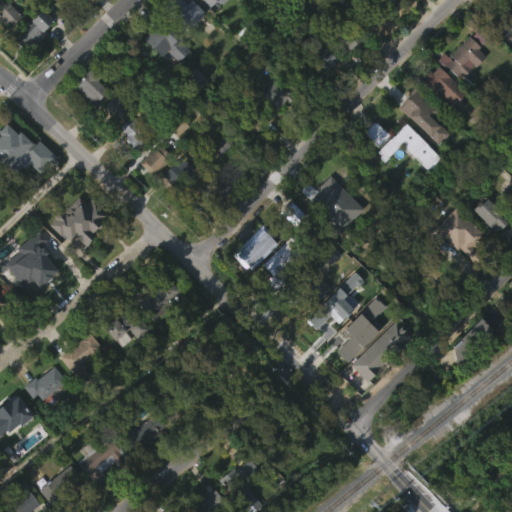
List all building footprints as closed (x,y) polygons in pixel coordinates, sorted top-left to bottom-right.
[(0,3),(3,0),(5,0),(20,16),(9,25),(7,23),(4,25),(0,20),(0,18),(1,18),(0,16),(0,3)] [(72,0),(71,2),(84,16),(100,0),(72,0)] [(186,0),(195,9),(190,15),(196,21),(188,30),(163,7),(169,0),(175,0),(177,2),(179,0),(186,0)] [(212,0),(234,22),(245,11),(234,0),(212,0)] [(362,0),(366,4),(370,0),(382,11),(378,15),(381,18),(375,25),(372,21),(369,25),(364,21),(359,26),(350,17),(356,12),(353,9),(362,0)] [(397,0),(396,1),(394,3),(392,1),(385,8),(377,0),(397,0)] [(511,24),(511,26),(502,37),(484,20),(500,1),(511,11),(511,24)] [(206,38),(213,31),(219,36),(225,28),(199,4),(186,19),(206,38)] [(41,7),(53,19),(44,29),(46,31),(29,49),(25,45),(23,47),(11,36),(29,16),(31,18),(41,7)] [(364,36),(351,49),(342,41),(338,45),(329,36),(338,27),(336,25),(345,17),(364,36)] [(378,34),(392,35),(394,20),(379,19),(378,34)] [(156,22),(166,31),(169,28),(179,37),(178,39),(189,48),(179,60),(169,52),(171,49),(169,47),(162,55),(143,38),(156,22)] [(0,53),(6,59),(18,46),(3,32),(0,35),(0,53)] [(486,56),(476,66),(473,63),(469,67),(471,69),(464,75),(461,72),(457,76),(438,58),(444,52),(452,61),(454,59),(450,55),(469,35),(480,46),(478,48),(486,56)] [(10,68),(24,82),(52,51),(38,38),(10,68)] [(338,59),(328,70),(307,50),(317,40),(338,59)] [(159,88),(164,83),(174,92),(186,82),(158,52),(140,68),(159,88)] [(346,82),(358,71),(341,54),(330,64),(346,82)] [(107,90),(93,105),(87,99),(88,98),(74,83),(92,65),(102,74),(97,79),(107,90)] [(438,65),(466,92),(454,105),(437,89),(436,91),(424,80),(429,76),(426,73),(430,69),(432,72),(438,65)] [(481,84),(464,68),(445,88),(440,84),(434,90),(456,111),(481,84)] [(334,91),(315,70),(305,80),(323,100),(334,91)] [(294,98),(281,112),(272,102),(265,109),(256,100),(276,79),(294,98)] [(433,106),(422,118),(404,100),(411,93),(408,91),(414,86),(433,106)] [(130,108),(113,126),(106,119),(111,114),(103,107),(115,94),(130,108)] [(431,130),(447,141),(462,119),(431,99),(421,114),(435,124),(431,130)] [(91,135),(106,120),(85,100),(70,116),(91,135)] [(257,105),(268,115),(259,124),(261,126),(257,131),(255,129),(249,135),(245,131),(243,133),(236,126),(248,113),(245,110),(251,105),(254,107),(257,105)] [(260,119),(265,134),(284,127),(278,113),(260,119)] [(131,114),(136,119),(138,117),(153,133),(139,147),(136,144),(134,146),(129,141),(128,143),(125,140),(126,139),(124,136),(126,134),(119,126),(131,114)] [(386,134),(374,146),(360,132),(372,120),(386,134)] [(402,123),(438,160),(425,172),(400,146),(401,145),(399,142),(384,157),(385,158),(381,162),(373,152),(402,123)] [(113,153),(126,140),(112,125),(99,138),(113,153)] [(163,142),(172,153),(167,159),(168,160),(155,173),(153,171),(150,174),(140,163),(143,160),(142,158),(154,146),(163,142)] [(185,157),(177,148),(165,159),(173,167),(185,157)] [(130,176),(140,162),(122,150),(116,159),(124,165),(121,169),(130,176)] [(385,166),(371,151),(360,163),(374,177),(385,166)] [(0,156),(0,195),(10,206),(25,192),(35,203),(52,187),(36,170),(29,177),(5,152),(0,156)] [(373,182),(381,190),(398,174),(424,202),(437,189),(403,154),(373,182)] [(196,171),(177,190),(162,174),(181,155),(196,171)] [(210,183),(218,186),(223,171),(215,168),(210,183)] [(136,194),(150,206),(170,184),(156,171),(136,194)] [(347,192),(336,203),(332,200),(321,212),(308,200),(321,187),(319,186),(329,175),(347,192)] [(193,200),(177,186),(158,207),(174,222),(193,200)] [(511,209),(498,196),(506,188),(511,192),(511,190),(511,209)] [(81,196),(86,202),(92,197),(108,214),(103,219),(110,226),(89,246),(80,236),(73,242),(65,233),(61,237),(49,224),(56,218),(53,215),(67,202),(71,206),(81,196)] [(487,197),(503,213),(501,215),(503,216),(505,214),(509,218),(499,230),(496,227),(493,230),(488,224),(485,227),(480,222),(483,219),(473,208),(479,202),(481,204),(487,197)] [(230,216),(211,202),(194,223),(208,234),(213,228),(218,231),(230,216)] [(340,220),(328,207),(305,229),(317,242),(340,220)] [(511,242),(511,241),(511,218),(509,216),(497,229),(511,242)] [(468,221),(489,239),(469,261),(455,247),(463,238),(462,236),(464,234),(460,230),(468,221)] [(82,277),(93,265),(90,263),(105,247),(87,230),(83,233),(74,225),(46,255),(67,274),(72,268),(82,277)] [(481,228),(468,239),(491,264),(504,252),(481,228)] [(49,284),(44,288),(41,285),(28,294),(5,263),(20,252),(17,248),(42,230),(49,240),(45,244),(57,261),(55,263),(62,272),(57,276),(58,278),(49,284)] [(288,257),(301,245),(287,231),(274,243),(288,257)] [(431,258),(468,293),(480,281),(473,273),(480,266),(450,238),(431,258)] [(273,274),(256,258),(230,286),(246,302),(273,274)] [(22,324),(56,301),(38,275),(43,271),(37,261),(13,278),(16,283),(1,293),(22,324)] [(258,295),(268,305),(262,311),(269,318),(303,286),(286,268),(258,295)] [(329,288),(310,306),(295,290),(314,272),(329,288)] [(327,296),(338,286),(327,275),(317,284),(327,296)] [(167,276),(179,291),(147,316),(135,301),(147,292),(144,288),(155,280),(157,283),(167,276)] [(130,302),(152,331),(140,340),(131,328),(129,330),(130,332),(118,342),(107,328),(120,317),(117,313),(130,302)] [(326,318),(309,302),(294,317),(312,334),(326,318)] [(353,335),(344,326),(359,310),(350,302),(303,351),(312,360),(326,346),(335,354),(353,335)] [(147,346),(177,323),(165,309),(136,332),(147,346)] [(345,369),(332,381),(343,393),(382,355),(376,348),(383,341),(372,328),(337,361),(345,369)] [(101,348),(84,360),(87,365),(84,367),(92,378),(82,386),(59,355),(72,346),(73,348),(76,345),(75,344),(90,333),(101,348)] [(126,338),(101,356),(117,378),(129,369),(131,371),(143,362),(126,338)] [(237,372),(220,387),(205,369),(230,348),(244,365),(237,372)] [(489,361),(476,348),(445,380),(458,393),(489,361)] [(363,412),(407,366),(390,350),(347,397),(363,412)] [(57,388),(76,411),(86,403),(80,395),(99,379),(86,364),(57,388)] [(53,366),(65,381),(49,394),(53,399),(48,402),(49,404),(42,410),(23,386),(35,377),(37,379),(53,366)] [(203,397),(170,422),(160,408),(175,396),(173,393),(190,380),(203,397)] [(35,433),(63,412),(50,396),(23,417),(35,433)] [(0,412),(16,401),(27,416),(0,438),(0,412)] [(163,427),(158,431),(160,433),(135,453),(118,431),(127,424),(129,427),(152,409),(162,421),(161,422),(164,426),(163,427)] [(292,445),(276,458),(264,443),(292,420),(302,432),(290,442),(292,445)] [(0,466),(28,444),(13,424),(0,434),(0,466)] [(181,445),(173,428),(157,436),(165,453),(181,445)] [(109,436),(124,453),(123,454),(126,459),(117,466),(113,462),(101,471),(105,476),(95,485),(77,462),(83,457),(78,450),(91,440),(96,446),(109,436)] [(162,458),(149,444),(130,462),(126,458),(118,466),(135,484),(162,458)] [(249,459),(260,473),(245,484),(251,491),(238,501),(220,478),(233,468),(235,470),(249,459)] [(71,503),(59,511),(57,511),(39,489),(70,465),(82,480),(65,494),(71,503)] [(74,492),(90,511),(92,511),(100,506),(98,503),(111,492),(114,496),(123,489),(106,468),(94,478),(87,471),(75,481),(80,487),(74,492)] [(24,481),(29,487),(28,488),(30,491),(29,492),(39,504),(29,511),(0,511),(17,498),(10,490),(22,481),(24,481)] [(215,489),(227,504),(217,511),(186,511),(194,506),(191,502),(202,493),(205,497),(215,489)]
